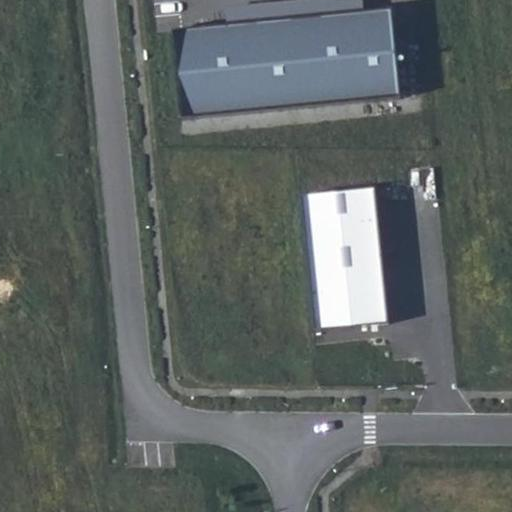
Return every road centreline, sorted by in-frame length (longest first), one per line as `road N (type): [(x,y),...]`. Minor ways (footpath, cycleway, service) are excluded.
road 1 (unclassified): [(102,0),(137,399),(186,426),(287,430)]
road 2 (unclassified): [(287,430),(511,431)]
